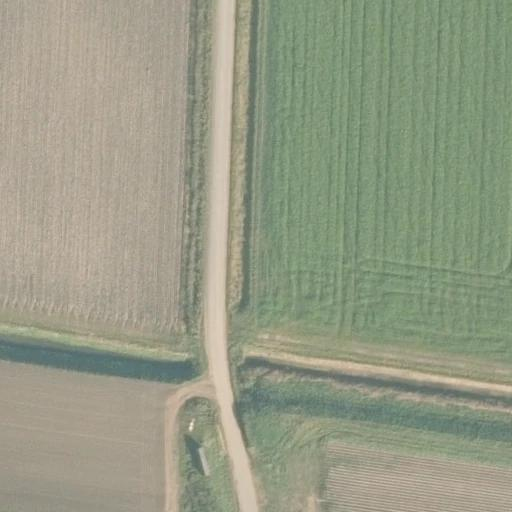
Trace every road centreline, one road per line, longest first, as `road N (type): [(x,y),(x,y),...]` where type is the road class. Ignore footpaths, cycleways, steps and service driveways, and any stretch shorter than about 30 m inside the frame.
road 1 (tertiary): [(248,511),(212,336),(224,0)]
road 2 (track): [(223,390),(179,398),(164,511)]
